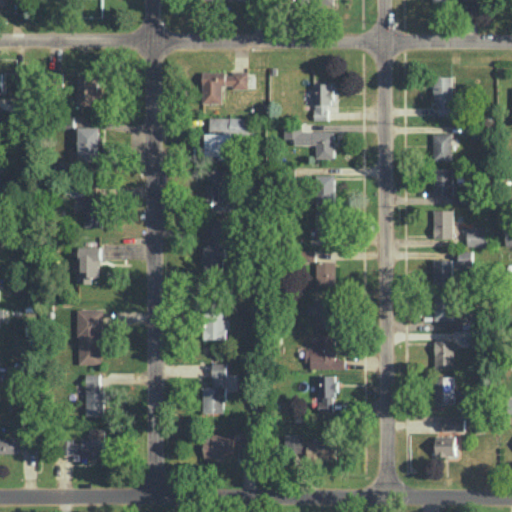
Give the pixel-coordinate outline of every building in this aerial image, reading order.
[(203,72),(203,102),(223,102),(223,84),(233,84),(233,88),(248,88),(248,71),(203,72)] [(102,98),(101,74),(78,75),(78,99),(102,98)] [(438,115),(452,115),(453,76),(434,76),(434,99),(439,99),(438,115)] [(333,82),(315,82),(314,119),(328,119),(328,101),(333,101),(333,82)] [(211,116),(210,131),(250,133),(250,117),(211,116)] [(316,157),(335,158),(336,131),(303,130),(303,123),(285,123),(284,137),(295,138),(295,143),(316,144),(316,157)] [(101,125),(79,126),(80,160),(101,160),(101,125)] [(471,138),(486,139),(487,127),(472,126),(471,138)] [(452,159),(452,132),(433,132),(434,159),(452,159)] [(210,153),(224,152),(224,135),(209,135),(210,153)] [(59,171),(74,172),(75,161),(59,160),(59,171)] [(434,195),(454,194),(453,167),(434,168),(434,195)] [(224,202),(224,169),(208,169),(208,181),(206,181),(206,202),(224,202)] [(335,202),(335,174),(315,174),(315,202),(335,202)] [(456,202),(468,202),(468,193),(456,193),(456,202)] [(103,197),(85,197),(86,226),(104,226),(103,197)] [(335,237),(334,209),(316,209),(317,237),(335,237)] [(454,209),(434,209),(435,238),(454,237),(454,209)] [(213,244),(204,244),(204,273),(225,272),(225,237),(228,236),(227,222),(212,222),(213,244)] [(488,226),(468,226),(468,244),(488,245),(488,226)] [(80,282),(93,283),(93,276),(102,277),(103,246),(81,245),(80,282)] [(473,250),(459,249),(458,265),(473,266),(473,250)] [(453,284),(452,258),(433,258),(434,285),(453,284)] [(337,284),(336,260),(317,261),(317,284),(337,284)] [(454,319),(453,292),(435,292),(436,319),(454,319)] [(317,326),(336,326),(337,301),(309,300),(309,313),(317,314),(317,326)] [(103,307),(79,308),(79,363),(103,363),(103,307)] [(228,339),(228,319),(223,319),(223,311),(206,311),(205,338),(228,339)] [(472,346),(482,346),(483,331),(472,331),(472,346)] [(338,335),(312,335),(312,349),(306,349),(306,361),(310,361),(310,368),(345,368),(345,358),(338,358),(338,335)] [(436,367),(455,367),(454,339),(435,339),(436,367)] [(203,386),(204,412),(227,412),(226,362),(213,362),(213,386),(203,386)] [(101,373),(87,373),(86,414),(105,414),(106,389),(101,389),(101,373)] [(337,374),(318,375),(319,396),(338,395),(337,374)] [(455,402),(455,374),(435,375),(436,402),(455,402)] [(462,410),(472,410),(472,389),(456,389),(456,397),(462,397),(462,410)] [(334,396),(326,397),(326,413),(349,412),(349,402),(334,402),(334,396)] [(443,430),(466,430),(467,418),(443,418),(443,430)] [(106,428),(91,428),(91,437),(83,437),(83,456),(106,455),(106,428)] [(236,456),(236,450),(256,450),(256,434),(238,435),(238,433),(213,433),(213,439),(205,439),(205,457),(236,456)] [(304,433),(286,433),(286,452),(304,452),(304,433)] [(436,435),(436,455),(456,455),(456,435),(436,435)] [(0,436),(0,452),(19,452),(19,436),(0,436)] [(338,458),(337,439),(307,440),(308,460),(338,458)] [(82,440),(63,440),(62,452),(82,453),(82,440)]
